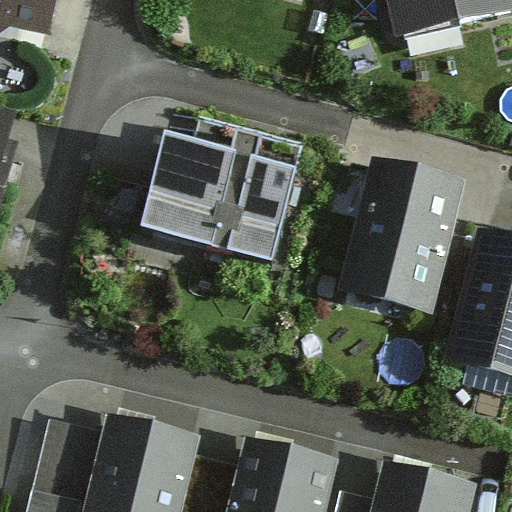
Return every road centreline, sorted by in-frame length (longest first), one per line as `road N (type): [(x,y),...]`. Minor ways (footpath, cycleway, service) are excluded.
road 1 (residential): [(30,354),(500,462)]
road 2 (residential): [(114,44),(511,171)]
road 3 (residential): [(30,354),(114,44)]
road 4 (residential): [(0,479),(30,354)]
